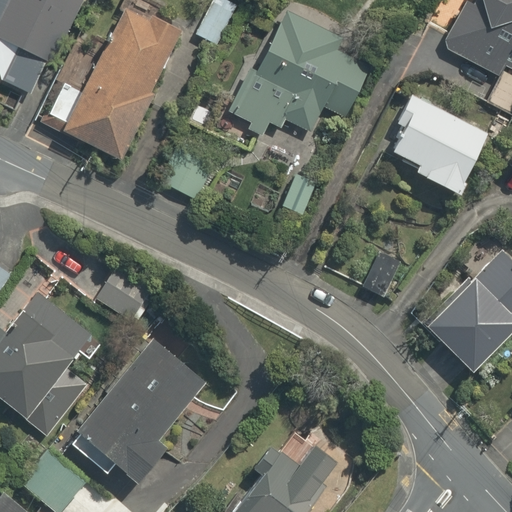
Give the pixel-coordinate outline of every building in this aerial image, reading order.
[(80,0),(0,0),(0,55),(2,57),(0,62),(0,84),(29,97),(46,59),(52,62),(80,0)] [(62,79),(41,121),(115,157),(175,35),(103,0),(99,0),(84,32),(101,40),(78,87),(62,79)] [(241,8),(224,0),(208,0),(193,32),(222,47),(241,8)] [(511,0),(459,0),(435,49),(493,78),(499,65),(511,71),(511,0)] [(245,122),(241,129),(259,138),(266,122),(276,127),(280,118),(308,132),(322,105),(341,115),(367,63),(330,45),(336,33),(283,7),(252,70),(242,65),(222,105),(232,110),(230,114),(245,122)] [(410,164),(405,173),(452,197),(484,132),(404,92),(376,148),(410,164)] [(209,171),(180,153),(162,181),(191,199),(209,171)] [(309,186),(292,176),(277,202),(294,212),(309,186)] [(511,263),(498,250),(420,327),(466,373),(511,327),(511,263)] [(139,304),(147,292),(109,267),(91,296),(126,319),(129,315),(136,319),(144,308),(139,304)] [(2,328),(0,325),(0,406),(38,438),(82,384),(62,367),(88,336),(33,291),(2,328)] [(109,468),(131,486),(162,447),(155,441),(201,384),(144,339),(59,444),(101,478),(109,468)] [(306,511),(326,488),(317,481),(330,465),(303,443),(290,459),(279,450),(229,511),(230,511),(306,511)] [(47,453),(20,489),(49,511),(56,511),(82,480),(47,453)] [(17,511),(0,497),(0,511),(17,511)]
